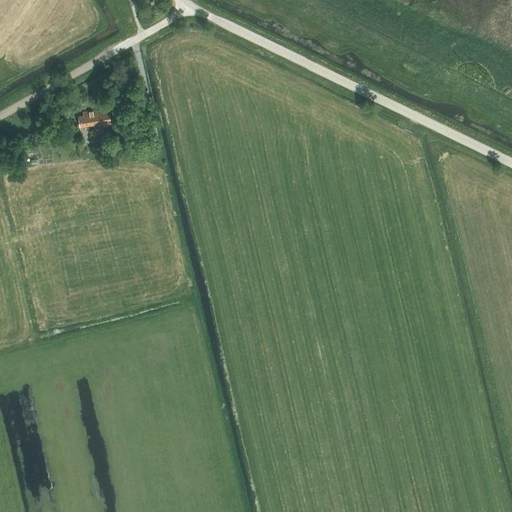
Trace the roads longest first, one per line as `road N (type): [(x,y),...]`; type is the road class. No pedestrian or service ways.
road 1 (tertiary): [(511,163),(190,7)]
road 2 (unclassified): [(0,117),(190,7)]
